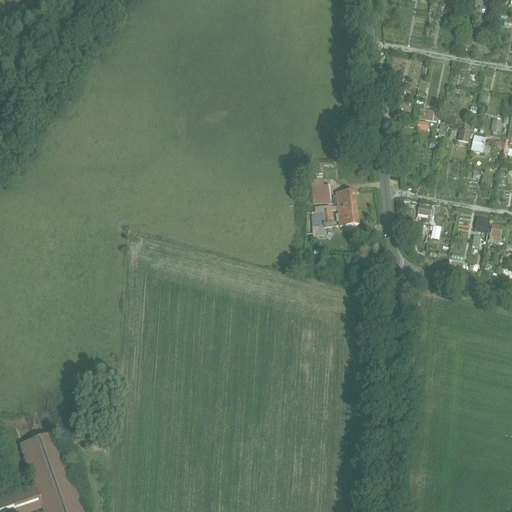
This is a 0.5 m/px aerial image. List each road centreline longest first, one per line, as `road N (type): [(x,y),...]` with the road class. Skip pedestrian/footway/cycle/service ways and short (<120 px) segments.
road 1 (unclassified): [(396,268),(365,0)]
road 2 (unclassified): [(384,511),(396,268)]
